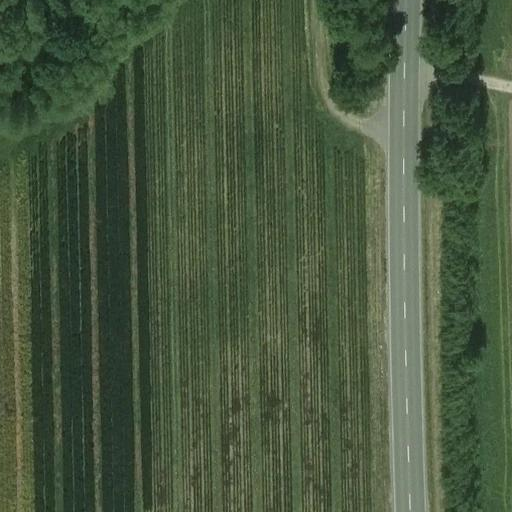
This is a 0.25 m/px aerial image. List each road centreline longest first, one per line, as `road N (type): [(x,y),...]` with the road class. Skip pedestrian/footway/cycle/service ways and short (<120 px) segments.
road 1 (secondary): [(406,0),(410,511)]
road 2 (track): [(403,150),(356,128),(340,109),(321,0)]
